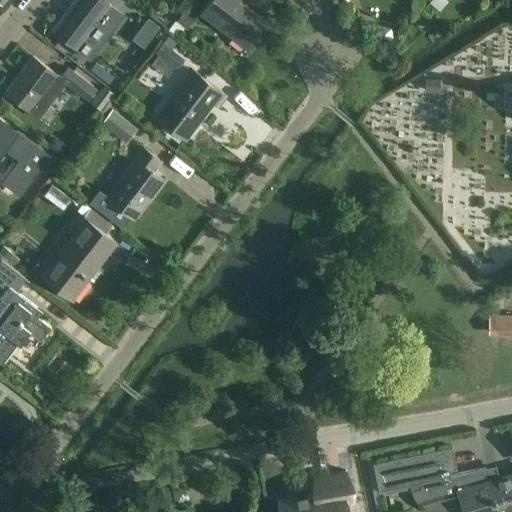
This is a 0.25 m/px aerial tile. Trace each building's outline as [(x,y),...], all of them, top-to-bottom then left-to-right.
[(73,0),(51,29),(51,30),(53,31),(73,47),(76,49),(94,26),(110,4),(112,6),(116,0),(73,0)] [(247,48),(259,32),(258,31),(265,21),(239,0),(238,0),(209,0),(200,12),(247,48)] [(168,2),(166,5),(166,10),(170,12),(174,12),(177,8),(177,4),(173,2),(168,2)] [(184,14),(178,23),(187,30),(194,20),(184,14)] [(147,17),(132,38),(143,46),(159,25),(147,17)] [(167,35),(162,42),(170,48),(175,41),(167,35)] [(162,42),(155,51),(176,68),(184,58),(170,48),(162,42)] [(33,55),(5,91),(29,109),(30,110),(38,116),(66,81),(90,99),(97,88),(69,66),(62,76),(58,74),(56,72),(33,55)] [(95,62),(89,69),(108,84),(113,77),(95,62)] [(218,106),(226,95),(191,68),(155,115),(185,138),(213,102),(218,106)] [(439,91),(439,90),(439,81),(439,80),(424,79),(424,90),(439,91)] [(103,85),(90,102),(93,104),(100,110),(108,100),(113,93),(103,85)] [(125,142),(136,127),(112,108),(100,124),(125,142)] [(47,156),(0,120),(0,151),(4,146),(20,159),(4,181),(19,192),(47,156)] [(98,189),(88,201),(122,227),(131,215),(131,214),(134,217),(164,178),(153,170),(160,160),(140,145),(132,156),(135,158),(107,196),(98,189)] [(112,225),(89,208),(83,217),(79,214),(69,227),(74,231),(41,275),(72,298),(115,242),(106,234),(112,225)] [(3,245),(0,247),(0,254),(7,260),(12,254),(13,253),(3,245)] [(12,254),(7,260),(13,266),(19,259),(12,254)] [(40,340),(50,326),(38,317),(42,311),(16,291),(25,278),(1,259),(0,259),(0,284),(6,289),(0,296),(0,362),(1,363),(16,343),(19,345),(30,332),(40,340)] [(511,316),(502,316),(499,316),(499,333),(502,333),(511,333),(511,316)] [(452,447),(373,464),(378,486),(409,479),(410,484),(411,490),(414,496),(422,505),(430,511),(496,511),(511,507),(511,474),(499,479),(496,464),(458,473),(452,447)] [(317,493),(279,501),(281,511),(342,511),(341,505),(351,503),(344,470),(313,476),(317,493)]
